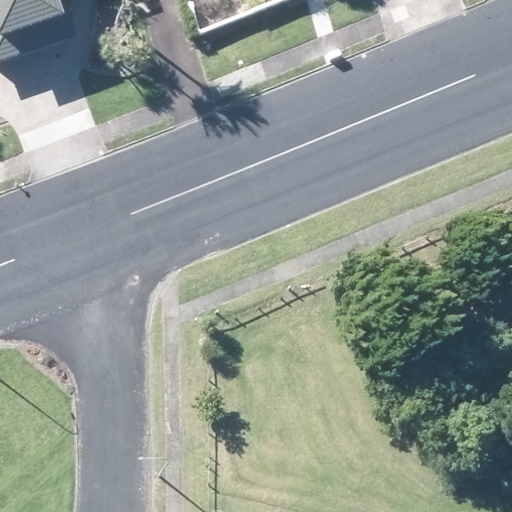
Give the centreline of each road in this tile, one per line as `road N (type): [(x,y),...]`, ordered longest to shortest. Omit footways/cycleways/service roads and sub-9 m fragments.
road 1 (tertiary): [(511,54),(62,237)]
road 2 (residential): [(62,237),(105,358),(117,439),(107,511)]
